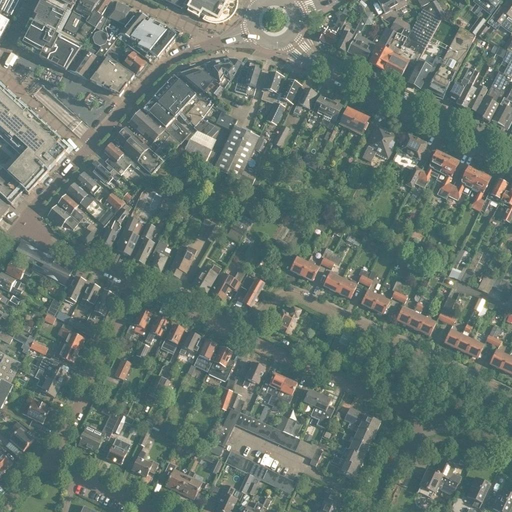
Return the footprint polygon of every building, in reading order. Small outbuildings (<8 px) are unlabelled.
[(17,0),(7,0),(3,10),(10,14),(17,0)] [(40,0),(17,46),(23,49),(66,71),(67,70),(75,58),(87,39),(88,38),(79,33),(76,37),(75,37),(74,38),(60,30),(75,0),(40,0)] [(77,2),(64,29),(76,35),(75,37),(76,37),(79,33),(78,32),(80,30),(88,18),(99,0),(81,0),(80,4),(77,2)] [(80,30),(78,32),(79,33),(88,38),(95,28),(101,31),(100,32),(95,34),(93,39),(94,43),(99,46),(100,48),(95,57),(100,60),(104,55),(105,54),(108,49),(117,38),(130,23),(128,21),(132,11),(128,9),(115,3),(111,11),(106,9),(111,2),(107,0),(99,0),(88,18),(80,30)] [(165,0),(165,2),(182,10),(185,6),(187,0),(165,0)] [(187,0),(185,6),(188,7),(187,12),(198,18),(200,14),(204,16),(206,17),(207,18),(209,19),(210,19),(212,20),(214,20),(215,20),(217,20),(219,20),(220,19),(222,19),(224,18),(225,17),(226,16),(228,15),(229,14),(230,13),(231,11),(232,10),(232,8),(233,7),(233,5),(234,3),(234,2),(233,0),(187,0)] [(407,5),(404,0),(378,0),(377,0),(384,14),(395,8),(396,10),(407,5)] [(416,0),(420,7),(422,6),(423,9),(421,10),(438,18),(427,0),(416,0)] [(473,0),(473,1),(490,14),(500,0),(473,0)] [(501,24),(502,22),(511,29),(511,30),(510,33),(511,33),(511,31),(511,0),(507,0),(502,8),(499,6),(486,23),(496,30),(500,25),(501,24)] [(351,7),(357,11),(361,6),(355,2),(351,7)] [(436,2),(431,5),(438,18),(444,15),(436,2)] [(372,51),(373,52),(374,52),(369,63),(400,79),(408,63),(415,66),(440,19),(421,10),(413,27),(407,23),(404,29),(393,23),(390,30),(386,28),(381,37),(377,45),(376,45),(372,51)] [(334,27),(329,29),(321,25),(314,38),(324,42),(324,41),(331,45),(332,45),(338,33),(340,30),(345,21),(347,16),(338,12),(335,13),(336,20),(334,27)] [(348,52),(365,61),(374,44),(376,45),(377,45),(381,37),(375,36),(372,42),(359,35),(364,24),(371,24),(374,18),(371,13),(364,13),(353,35),(351,38),(354,40),(348,52)] [(137,14),(117,38),(144,58),(169,28),(137,14)] [(0,39),(9,22),(0,16),(0,39)] [(396,18),(393,23),(404,29),(407,23),(396,18)] [(437,25),(451,32),(454,26),(440,19),(437,25)] [(351,38),(353,35),(348,32),(350,27),(346,25),(335,46),(345,51),(351,38)] [(488,28),(483,25),(477,35),(481,38),(488,28)] [(473,26),(469,31),(475,35),(479,31),(473,26)] [(169,28),(144,58),(149,62),(154,55),(158,59),(164,51),(165,52),(180,34),(169,28)] [(459,28),(437,71),(427,90),(427,91),(427,92),(442,100),(443,99),(443,98),(453,79),(474,36),(459,28)] [(503,50),(498,47),(495,54),(499,56),(503,50)] [(128,48),(121,56),(126,61),(123,64),(135,75),(145,62),(128,48)] [(108,49),(105,54),(115,61),(119,56),(108,49)] [(75,58),(67,70),(87,80),(87,79),(101,60),(100,60),(80,50),(75,58)] [(486,97),(478,113),(484,116),(483,119),(490,122),(511,79),(511,78),(511,76),(511,54),(507,52),(500,64),(506,67),(502,74),(498,72),(485,96),(486,97)] [(101,60),(87,79),(90,81),(90,82),(103,88),(103,87),(104,87),(110,90),(109,91),(119,96),(120,94),(127,85),(128,85),(127,84),(129,81),(130,82),(134,76),(124,69),(104,55),(100,60),(101,60)] [(414,71),(407,83),(408,84),(407,85),(413,88),(414,87),(419,89),(428,72),(434,74),(442,60),(435,56),(431,64),(420,58),(415,67),(414,71)] [(231,82),(230,81),(241,65),(233,58),(230,59),(216,62),(204,65),(216,82),(219,86),(224,90),(231,82)] [(198,67),(215,83),(216,82),(214,79),(204,65),(198,67)] [(215,83),(198,67),(181,73),(182,75),(198,88),(198,87),(209,96),(209,97),(215,102),(224,91),(215,83)] [(241,69),(237,81),(234,91),(240,93),(240,91),(245,93),(247,87),(249,88),(250,85),(256,87),(261,71),(250,67),(249,71),(241,69)] [(457,102),(468,81),(474,70),(468,67),(459,85),(455,84),(448,98),(457,102)] [(470,89),(472,84),(478,72),(474,70),(468,81),(457,102),(457,103),(456,104),(466,109),(467,108),(475,92),(470,89)] [(275,102),(277,98),(279,93),(278,92),(282,77),(269,72),(263,91),(264,91),(262,98),(275,102)] [(212,106),(215,102),(209,97),(209,96),(198,87),(198,88),(182,75),(181,73),(174,76),(211,107),(212,106)] [(174,76),(165,86),(202,118),(203,117),(211,107),(174,76)] [(285,89),(278,104),(276,102),(267,120),(276,125),(281,116),(280,116),(287,101),(292,103),(301,86),(287,80),(283,88),(285,89)] [(511,82),(511,83),(496,113),(492,122),(503,128),(506,129),(511,118),(511,82)] [(195,126),(193,127),(205,136),(214,127),(201,120),(202,118),(165,86),(165,85),(153,98),(174,118),(180,112),(182,114),(181,115),(183,118),(183,119),(185,121),(187,119),(195,126)] [(0,145),(16,160),(0,176),(0,194),(11,204),(14,200),(20,194),(23,190),(25,192),(28,194),(46,174),(66,153),(65,152),(68,149),(0,87),(0,145)] [(476,92),(475,92),(467,108),(475,113),(486,92),(478,87),(476,92)] [(305,88),(293,113),(297,115),(299,110),(302,105),(309,109),(316,94),(315,93),(314,91),(311,90),(309,90),(305,88)] [(315,107),(309,120),(312,122),(317,113),(324,116),(331,101),(320,96),(319,97),(316,95),(311,105),(315,107)] [(151,99),(147,103),(144,107),(156,118),(154,119),(176,139),(175,140),(180,144),(190,133),(164,109),(163,110),(151,99)] [(324,116),(320,123),(327,126),(330,119),(335,121),(342,106),(331,101),(324,116)] [(216,103),(214,107),(225,112),(227,108),(216,103)] [(342,119),(340,124),(350,129),(358,114),(357,113),(356,112),(352,110),(350,110),(347,109),(345,114),(343,113),(341,119),(342,119)] [(141,110),(135,116),(129,123),(152,144),(153,142),(159,148),(156,151),(165,160),(179,145),(141,110)] [(215,123),(231,131),(235,124),(237,119),(221,111),(215,123)] [(358,114),(350,129),(361,134),(363,129),(365,130),(367,124),(366,123),(368,118),(364,117),(363,115),(360,113),(358,114)] [(231,131),(213,168),(239,180),(244,170),(260,136),(235,124),(231,131)] [(369,162),(374,152),(388,159),(400,135),(384,128),(384,129),(376,125),(366,147),(360,157),(369,162)] [(282,126),(273,143),(279,146),(288,128),(282,126)] [(163,162),(126,127),(120,134),(157,168),(163,162)] [(157,168),(120,134),(113,141),(120,147),(139,164),(147,171),(147,172),(151,175),(157,168)] [(406,154),(405,156),(411,159),(412,157),(419,160),(427,144),(407,134),(399,150),(406,154)] [(189,139),(183,151),(205,162),(210,164),(216,153),(211,150),(189,139)] [(103,152),(110,158),(106,162),(121,176),(131,165),(135,169),(139,164),(120,147),(118,149),(111,143),(103,152)] [(433,169),(439,173),(448,156),(441,152),(440,153),(435,151),(425,172),(421,170),(417,177),(426,182),(433,169)] [(304,160),(302,164),(314,170),(316,166),(319,159),(307,153),(304,160)] [(448,156),(439,173),(436,180),(442,183),(439,188),(449,193),(452,185),(448,183),(458,162),(454,160),(454,159),(448,156)] [(95,161),(88,169),(100,180),(100,181),(106,186),(113,178),(117,182),(121,177),(113,170),(109,174),(95,161)] [(356,165),(350,162),(345,174),(350,176),(356,165)] [(414,167),(405,184),(411,188),(420,170),(414,167)] [(467,195),(470,189),(479,171),(473,168),(472,169),(467,167),(457,188),(452,185),(449,193),(447,196),(457,200),(461,192),(467,195)] [(244,170),(239,180),(251,186),(256,176),(244,170)] [(479,171),(470,189),(477,192),(470,207),(479,211),(480,209),(484,201),(480,199),(490,178),(485,176),(485,174),(479,171)] [(89,192),(93,188),(96,191),(100,186),(84,172),(76,181),(89,192)] [(498,179),(490,194),(488,193),(484,201),(480,209),(484,212),(489,200),(497,204),(499,201),(504,190),(507,184),(498,179)] [(68,192),(79,202),(81,204),(85,208),(93,200),(86,194),(75,184),(72,187),(70,187),(68,190),(68,192)] [(511,186),(508,191),(505,189),(498,202),(507,206),(501,219),(509,222),(511,216),(511,186)] [(102,205),(113,215),(114,215),(124,203),(113,193),(102,205)] [(127,202),(131,197),(127,193),(122,198),(127,202)] [(74,209),(77,206),(66,195),(58,203),(70,213),(69,214),(79,223),(83,218),(74,209)] [(178,203),(175,210),(189,217),(193,210),(178,203)] [(97,233),(97,235),(102,237),(100,242),(111,247),(121,227),(120,227),(121,224),(129,213),(128,212),(130,208),(125,204),(116,216),(114,219),(115,220),(111,229),(111,231),(103,227),(97,233)] [(73,229),(79,223),(65,211),(64,213),(56,206),(48,216),(61,227),(65,222),(73,229)] [(227,235),(239,242),(252,220),(240,213),(227,235)] [(103,216),(98,221),(103,226),(109,221),(103,216)] [(145,224),(131,217),(130,219),(129,218),(114,249),(130,256),(139,238),(138,238),(145,224)] [(313,228),(321,232),(326,223),(318,218),(313,228)] [(210,226),(203,237),(211,242),(218,230),(222,223),(214,220),(210,226)] [(88,229),(95,235),(99,230),(90,223),(86,228),(88,229)] [(153,226),(148,223),(143,234),(148,237),(153,226)] [(342,232),(335,228),(333,233),(339,237),(342,232)] [(87,244),(94,236),(95,235),(88,229),(80,239),(87,244)] [(134,258),(144,263),(154,242),(145,238),(134,258)] [(276,240),(273,246),(284,252),(288,245),(281,241),(280,242),(276,240)] [(28,263),(27,266),(26,267),(66,287),(72,276),(69,274),(70,273),(52,264),(55,258),(54,258),(22,242),(21,244),(17,252),(18,253),(16,257),(28,263)] [(158,254),(151,267),(161,271),(169,253),(164,251),(167,245),(160,242),(155,252),(158,254)] [(180,248),(168,273),(179,278),(182,272),(185,273),(196,251),(187,246),(185,251),(180,248)] [(507,251),(500,247),(498,251),(505,255),(507,251)] [(326,266),(329,260),(333,252),(326,248),(322,256),(323,257),(320,264),(326,266)] [(422,251),(418,259),(424,262),(429,254),(422,251)] [(329,260),(326,266),(331,269),(335,263),(337,264),(341,255),(333,252),(329,260)] [(308,262),(303,260),(305,256),(298,253),(296,257),(290,271),(301,276),(308,262)] [(456,258),(452,267),(457,269),(461,260),(456,258)] [(279,266),(277,259),(271,261),(273,268),(279,266)] [(308,262),(301,276),(313,281),(319,268),(313,265),(314,262),(309,260),(308,262)] [(25,269),(26,268),(11,261),(6,272),(20,279),(23,274),(29,277),(30,275),(32,272),(25,269)] [(194,285),(206,293),(220,269),(214,265),(211,272),(204,268),(194,285)] [(457,269),(452,267),(448,275),(457,279),(461,271),(457,269)] [(361,275),(358,281),(364,284),(366,278),(367,278),(370,273),(361,269),(359,274),(361,275)] [(461,280),(468,284),(473,273),(466,269),(461,280)] [(370,273),(367,278),(372,280),(375,275),(376,274),(371,271),(370,273)] [(223,300),(230,289),(235,292),(246,275),(240,272),(235,281),(224,275),(213,294),(214,295),(213,295),(213,297),(217,299),(218,298),(219,298),(223,300)] [(16,280),(16,281),(1,273),(0,276),(0,286),(16,295),(16,294),(19,296),(22,292),(18,289),(21,283),(16,280)] [(324,286),(337,293),(343,279),(330,273),(324,286)] [(491,285),(496,287),(501,278),(496,275),(491,285)] [(64,300),(74,305),(85,282),(75,277),(64,300)] [(245,282),(252,286),(249,291),(257,296),(264,284),(256,279),(255,281),(248,277),(245,282)] [(366,278),(364,284),(369,287),(372,280),(367,278),(366,278)] [(501,278),(496,288),(501,290),(506,281),(501,278)] [(343,279),(337,293),(350,299),(356,285),(343,279)] [(401,293),(403,289),(405,285),(396,281),(392,290),(394,291),(391,297),(398,300),(401,293)] [(511,289),(511,283),(506,281),(502,290),(503,291),(501,295),(508,298),(511,289)] [(94,305),(99,295),(97,295),(99,289),(89,284),(80,304),(84,306),(87,301),(94,305)] [(361,304),(373,309),(379,296),(368,290),(361,304)] [(106,317),(109,311),(107,309),(114,295),(104,291),(97,305),(94,312),(106,317)] [(249,291),(245,298),(239,295),(237,300),(242,303),(250,308),(257,296),(249,291)] [(398,300),(404,303),(407,296),(401,293),(398,300)] [(390,301),(383,298),(379,296),(373,309),(384,315),(390,301)] [(437,318),(445,322),(450,312),(455,300),(448,297),(437,318)] [(479,311),(477,315),(483,317),(486,309),(481,306),(484,300),(478,297),(478,299),(476,302),(473,308),(479,311)] [(414,312),(408,326),(419,331),(425,317),(419,315),(425,302),(420,299),(414,312)] [(56,313),(61,305),(54,301),(49,309),(56,313)] [(297,318),(300,311),(293,307),(290,313),(285,311),(281,313),(274,327),(290,334),(298,319),(297,318)] [(397,320),(408,326),(414,312),(403,307),(397,320)] [(134,331),(142,334),(151,315),(140,309),(133,323),(131,322),(126,332),(132,335),(134,331)] [(445,322),(452,325),(455,319),(457,315),(450,312),(445,322)] [(52,324),(56,318),(54,317),(49,315),(46,313),(43,320),(52,324)] [(61,320),(67,323),(69,318),(63,315),(61,320)] [(145,341),(150,344),(155,334),(161,336),(168,323),(156,317),(145,341)] [(425,317),(419,331),(430,336),(436,322),(425,317)] [(68,324),(82,331),(87,320),(82,318),(80,323),(71,318),(68,324)] [(87,320),(82,331),(94,337),(96,331),(89,327),(91,322),(87,320)] [(165,339),(161,347),(173,352),(177,344),(177,345),(184,330),(182,330),(182,328),(180,327),(179,328),(172,325),(166,339),(165,339)] [(492,344),(495,338),(499,329),(493,326),(489,335),(488,335),(486,341),(492,344)] [(65,344),(79,351),(85,339),(61,327),(57,335),(67,340),(65,344)] [(444,343),(456,348),(462,335),(451,329),(444,343)] [(0,339),(8,344),(11,338),(0,331),(0,339)] [(11,338),(29,348),(29,347),(32,341),(15,332),(11,338)] [(196,354),(201,344),(198,342),(200,338),(189,332),(179,354),(183,356),(187,349),(196,354)] [(347,356),(355,338),(343,333),(340,339),(336,337),(329,352),(339,357),(341,354),(347,356)] [(473,340),(468,337),(462,335),(456,348),(467,353),(473,340)] [(492,344),(498,347),(501,341),(495,338),(492,344)] [(213,354),(217,346),(205,340),(194,364),(195,364),(198,366),(202,368),(206,368),(205,371),(207,372),(215,355),(213,354)] [(295,349),(314,357),(315,354),(320,357),(323,351),(299,340),(295,349)] [(473,340),(467,353),(478,359),(484,345),(473,340)] [(29,347),(44,354),(47,348),(32,341),(29,347)] [(79,351),(65,344),(60,342),(55,351),(61,353),(59,357),(73,364),(79,351)] [(141,343),(135,355),(142,358),(148,346),(141,343)] [(233,363),(228,361),(232,353),(220,347),(208,373),(226,381),(234,362),(233,363)] [(489,364),(501,370),(508,356),(496,350),(489,364)] [(0,358),(1,359),(0,361),(0,379),(10,384),(21,363),(4,355),(4,354),(0,351),(0,358)] [(511,357),(508,356),(501,370),(511,375),(511,357)] [(114,375),(123,379),(131,363),(126,361),(122,359),(117,369),(114,375)] [(47,379),(60,385),(63,380),(64,380),(68,374),(56,367),(58,364),(50,360),(44,371),(42,376),(47,378),(47,379)] [(263,368),(263,367),(263,365),(259,364),(258,364),(258,366),(252,363),(242,385),(248,387),(250,381),(258,384),(264,369),(263,368)] [(30,375),(34,378),(39,368),(34,366),(32,370),(30,375)] [(39,368),(34,378),(40,380),(44,371),(39,368)] [(272,407),(273,405),(275,402),(280,391),(285,379),(274,374),(268,385),(265,392),(271,395),(267,404),(272,407)] [(156,396),(164,380),(157,376),(150,393),(156,396)] [(0,410),(12,385),(10,384),(0,379),(0,410)] [(53,398),(60,385),(47,379),(41,391),(53,398)] [(297,384),(285,379),(275,402),(273,405),(271,409),(277,412),(280,404),(279,404),(281,398),(289,402),(292,396),(291,395),(297,384)] [(169,382),(164,380),(156,396),(162,398),(169,382)] [(227,384),(225,389),(232,392),(234,386),(227,384)] [(226,410),(232,392),(225,389),(219,407),(226,410)] [(304,413),(308,404),(314,407),(320,395),(309,390),(304,401),(301,400),(297,410),(304,413)] [(235,409),(240,396),(234,393),(229,406),(235,409)] [(334,408),(328,406),(331,400),(320,395),(314,407),(310,416),(318,420),(316,425),(325,429),(334,408)] [(48,410),(40,406),(41,404),(28,398),(21,414),(42,424),(48,410)] [(126,404),(118,400),(115,407),(123,411),(126,404)] [(236,421),(240,413),(229,408),(221,425),(232,430),(235,424),(240,427),(242,424),(236,421)] [(375,434),(381,422),(350,408),(344,421),(348,422),(359,428),(360,427),(375,434)] [(249,420),(250,418),(240,413),(236,421),(242,424),(240,427),(245,429),(249,420)] [(261,413),(258,421),(262,423),(264,424),(267,416),(261,413)] [(86,425),(79,440),(80,441),(78,445),(86,449),(86,447),(97,452),(103,439),(108,441),(117,419),(109,415),(101,432),(86,425)] [(283,430),(286,423),(289,418),(282,415),(276,427),(283,430)] [(256,420),(250,418),(249,420),(245,429),(251,432),(256,420)] [(289,418),(286,423),(283,430),(296,437),(302,425),(289,418)] [(256,434),(262,423),(258,421),(256,420),(251,432),(256,434)] [(117,421),(112,432),(117,434),(122,423),(117,421)] [(15,433),(10,440),(23,451),(33,440),(26,434),(28,432),(17,422),(11,429),(15,433)] [(355,438),(370,445),(375,434),(360,427),(359,428),(348,422),(346,427),(357,432),(355,438)] [(262,437),(267,425),(264,424),(262,423),(256,434),(262,437)] [(159,431),(168,435),(171,428),(163,424),(159,431)] [(232,430),(221,425),(216,435),(228,440),(232,430)] [(268,439),(273,428),(267,425),(262,437),(268,439)] [(143,446),(150,431),(145,428),(138,444),(143,446)] [(273,442),(278,430),(273,428),(268,439),(273,442)] [(273,442),(275,442),(279,444),(284,432),(278,430),(273,442)] [(289,435),(284,432),(279,444),(284,446),(289,435)] [(305,433),(302,440),(308,442),(311,436),(305,433)] [(341,438),(352,443),(349,449),(365,456),(370,445),(355,438),(343,433),(341,438)] [(228,440),(216,435),(213,442),(225,447),(228,440)] [(290,449),(295,437),(289,435),(284,446),(290,449)] [(295,451),(300,440),(295,437),(290,449),(295,451)] [(115,439),(106,458),(120,465),(130,445),(116,438),(115,439)] [(306,442),(300,440),(295,451),(301,454),(306,442)] [(173,448),(179,451),(183,444),(177,441),(173,448)] [(206,452),(210,444),(205,441),(201,449),(206,452)] [(301,454),(306,456),(311,445),(306,442),(301,454)] [(317,448),(318,445),(312,443),(311,445),(306,456),(303,464),(308,467),(310,464),(317,448)] [(336,449),(347,454),(344,461),(359,468),(365,456),(349,449),(338,444),(336,449)] [(210,450),(221,456),(224,450),(213,445),(210,450)] [(323,451),(317,448),(310,464),(316,466),(323,451)] [(142,460),(145,453),(141,451),(132,470),(146,477),(149,470),(154,473),(159,463),(154,460),(152,465),(142,460)] [(236,454),(231,451),(225,463),(231,466),(236,454)] [(200,452),(195,461),(198,462),(199,463),(200,460),(203,454),(200,452)] [(0,469),(4,473),(12,464),(1,453),(0,453),(0,469)] [(236,454),(231,466),(236,468),(242,457),(236,454)] [(341,466),(343,464),(339,473),(354,480),(359,468),(344,461),(332,455),(330,461),(341,466)] [(236,468),(242,471),(247,459),(242,457),(236,468)] [(190,465),(195,467),(198,462),(195,461),(192,459),(190,465)] [(209,471),(215,474),(221,462),(215,459),(209,471)] [(242,471),(247,473),(252,462),(247,459),(242,471)] [(163,476),(169,479),(166,486),(180,493),(188,476),(173,469),(176,465),(169,462),(163,476)] [(253,476),(258,464),(252,462),(247,473),(253,476)] [(437,473),(429,469),(418,491),(431,497),(434,492),(434,493),(437,487),(441,490),(452,496),(461,477),(452,473),(455,468),(442,462),(437,473)] [(264,467),(258,464),(253,476),(258,479),(264,467)] [(264,481),(269,469),(264,467),(258,479),(264,481)] [(269,484),(274,472),(269,469),(264,481),(269,484)] [(190,471),(188,476),(180,493),(194,499),(202,483),(193,478),(195,473),(193,472),(190,471)] [(280,475),(276,472),(274,472),(269,484),(275,486),(280,475)] [(275,486),(280,489),(286,477),(280,475),(275,486)] [(280,489),(286,491),(291,480),(286,477),(280,489)] [(475,500),(473,506),(480,510),(491,485),(476,478),(467,497),(475,500)] [(291,494),(296,482),(291,480),(286,491),(291,494)] [(251,483),(247,492),(252,494),(256,485),(251,483)] [(219,498),(221,499),(216,510),(220,511),(230,511),(237,500),(239,501),(243,493),(226,485),(219,498)] [(320,502),(324,504),(323,505),(338,511),(344,500),(337,497),(339,493),(326,487),(322,498),(315,495),(313,500),(319,503),(320,502)] [(508,511),(511,504),(511,494),(501,489),(492,508),(500,511),(508,511)] [(262,507),(267,509),(271,501),(266,499),(262,507)] [(243,511),(259,511),(262,507),(262,506),(256,503),(253,510),(246,506),(243,511)]
